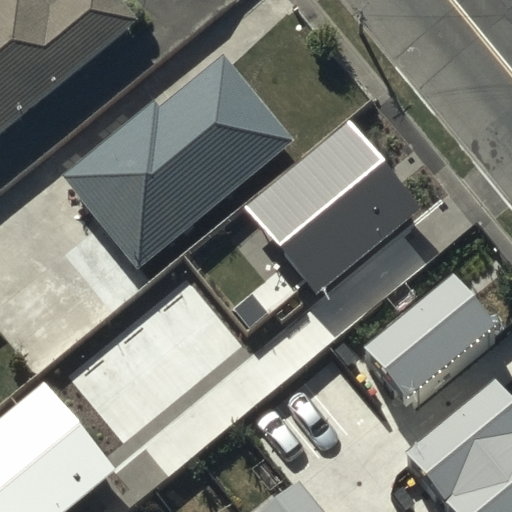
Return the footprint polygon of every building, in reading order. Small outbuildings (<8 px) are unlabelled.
[(120,0),(57,0),(49,7),(43,0),(0,0),(0,137),(139,23),(120,0)] [(160,109),(154,102),(62,177),(137,268),(291,142),(222,58),(160,109)] [(319,179),(162,307),(239,401),(402,267),(357,212),(351,217),(319,179)] [(37,434),(130,359),(104,326),(11,402),(37,434)] [(382,455),(369,466),(323,413),(206,511),(412,511),(423,504),(382,455)] [(511,511),(511,451),(508,446),(446,497),(458,511),(511,511)]
